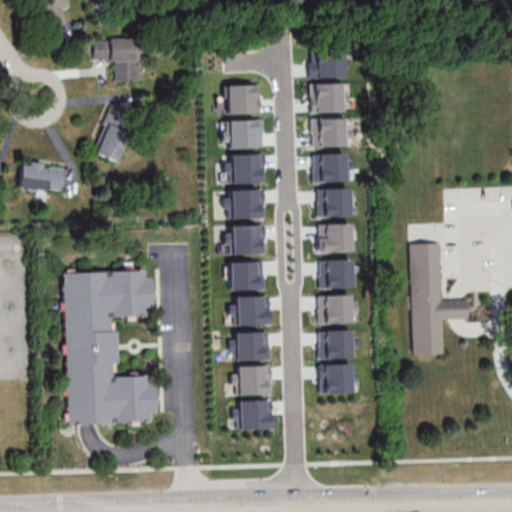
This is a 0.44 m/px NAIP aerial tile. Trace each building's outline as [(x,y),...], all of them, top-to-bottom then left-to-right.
[(40,0),(46,26),(65,22),(61,7),(68,5),(66,0),(40,0)] [(92,59),(113,59),(113,80),(138,79),(138,38),(92,39),(92,59)] [(341,77),(341,54),(307,53),(306,77),(341,77)] [(308,112),(340,111),(340,103),(346,103),(346,82),(307,83),(308,112)] [(225,114),(257,113),(256,84),(224,85),(225,114)] [(116,160),(131,111),(108,104),(94,154),(116,160)] [(227,148),(260,147),(259,118),(225,119),(226,130),(220,130),(220,141),(227,141),(227,148)] [(343,152),(310,153),(310,182),(344,180),(343,169),(350,169),(349,159),(343,159),(343,152)] [(261,153),(224,154),(225,183),(262,182),(261,153)] [(62,168),(40,166),(41,164),(20,162),(17,187),(60,191),(62,168)] [(347,187),(313,188),(314,216),(347,215),(347,187)] [(227,189),(228,197),(221,197),(222,208),(228,208),(229,218),(260,218),(260,188),(227,189)] [(315,223),(315,252),(350,251),(350,223),(315,223)] [(261,224),(228,225),(228,233),(222,233),(222,244),(226,244),(226,254),(261,253),(261,224)] [(413,353),(409,243),(440,242),(442,299),(442,320),(443,352),(413,353)] [(351,287),(350,258),(316,260),(317,288),(351,287)] [(260,261),(228,261),(228,289),(261,289),(260,261)] [(315,295),(316,323),(349,322),(349,311),(355,311),(355,301),(348,301),(348,294),(315,295)] [(234,304),(229,304),(229,325),(267,324),(266,295),(233,296),(234,304)] [(442,299),(467,298),(467,319),(442,320),(442,299)] [(349,346),(356,346),(356,336),(349,336),(349,329),(316,330),(317,358),(350,357),(349,346)] [(234,339),(227,339),(227,351),(231,351),(232,360),(267,359),(266,331),(234,332),(234,339)] [(317,364),(317,393),(349,392),(349,380),(357,380),(357,370),(349,370),(349,363),(317,364)] [(236,373),(229,374),(230,385),(234,385),(234,394),(269,394),(268,364),(236,365),(236,373)] [(237,400),(237,408),(233,408),(233,429),(270,428),(269,399),(237,400)]
